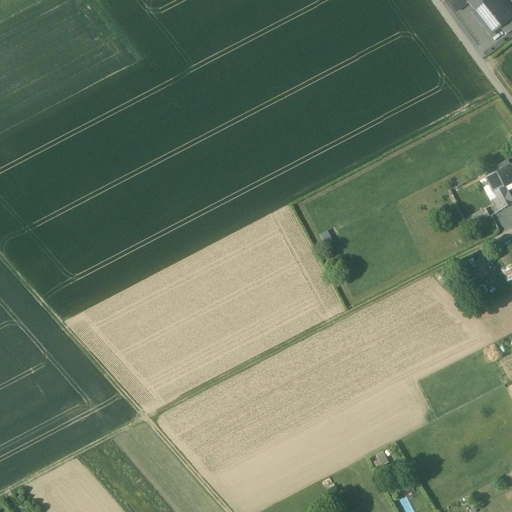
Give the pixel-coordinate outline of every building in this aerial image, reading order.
[(491,2),(493,0),(454,0),(448,5),(456,14),(469,4),(476,13),(491,2)] [(508,23),(491,2),(476,13),(473,16),(479,24),(480,23),(491,37),(500,30),(508,24),(508,23)] [(508,24),(500,30),(506,37),(511,32),(511,19),(508,23),(508,24)] [(508,162),(493,169),(496,175),(498,174),(510,168),(508,162)] [(505,188),(511,185),(511,166),(510,168),(498,174),(505,188)] [(496,175),(481,183),(491,203),(497,214),(497,215),(511,207),(511,201),(505,188),(498,174),(496,175)] [(491,203),(483,207),(485,211),(471,218),(475,225),(497,214),(491,203)]
